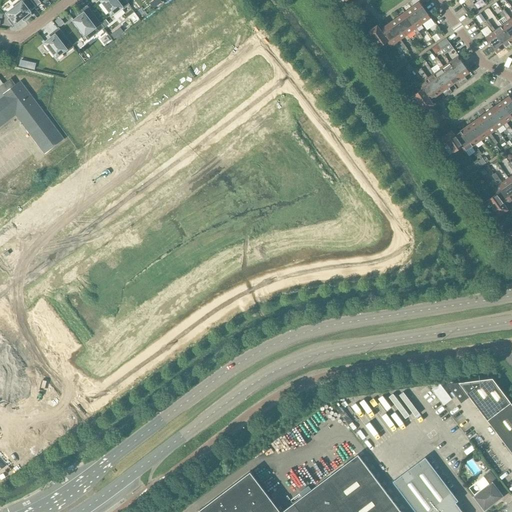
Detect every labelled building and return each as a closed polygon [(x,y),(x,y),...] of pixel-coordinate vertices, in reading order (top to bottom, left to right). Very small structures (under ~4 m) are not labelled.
[(15,7),(7,13),(11,17),(9,19),(13,25),(24,16),(27,18),(30,16),(28,13),(37,7),(36,6),(41,3),(38,0),(23,0),(21,2),(20,1),(14,5),(15,7)] [(100,0),(113,16),(124,9),(123,8),(128,4),(124,0),(100,0)] [(411,8),(422,24),(430,18),(419,2),(411,8)] [(186,3),(182,6),(186,11),(190,8),(186,3)] [(230,6),(218,15),(224,23),(222,24),(227,30),(228,29),(233,35),(245,26),(230,6)] [(83,13),(74,20),(85,35),(88,40),(97,33),(103,28),(87,7),(82,11),(83,13)] [(416,28),(422,24),(411,8),(403,13),(414,29),(416,28)] [(406,35),(412,30),(416,35),(419,33),(416,28),(414,29),(403,13),(395,19),(406,35)] [(395,19),(387,25),(399,40),(400,39),(406,35),(395,19)] [(511,24),(509,20),(507,22),(501,26),(511,41),(511,24)] [(380,30),(377,25),(368,32),(379,47),(387,42),(388,41),(380,30)] [(387,25),(380,30),(388,41),(387,42),(390,46),(397,42),(400,46),(404,44),(400,39),(399,40),(387,25)] [(511,41),(501,26),(495,30),(492,25),(488,28),(492,33),(493,31),(505,47),(509,44),(511,47),(511,41)] [(45,42),(56,57),(66,50),(67,52),(73,47),(59,29),(53,33),(55,35),(45,42)] [(505,47),(493,31),(492,33),(485,37),(496,53),(505,47)] [(196,32),(184,41),(199,61),(212,52),(206,45),(208,44),(203,37),(202,39),(196,32)] [(141,37),(136,41),(140,45),(145,42),(141,37)] [(441,49),(450,43),(446,38),(437,44),(441,49)] [(130,46),(125,49),(129,54),(133,51),(130,46)] [(493,51),(490,47),(484,52),(487,56),(493,51)] [(174,49),(161,58),(167,65),(165,66),(170,73),(171,71),(176,78),(189,69),(174,49)] [(450,63),(464,83),(467,80),(464,76),(469,72),(458,57),(450,63)] [(440,69),(434,74),(448,94),(451,92),(448,87),(453,84),(442,68),(444,67),(440,62),(437,65),(440,69)] [(450,63),(444,67),(442,68),(453,84),(458,80),(461,85),(464,83),(450,63)] [(433,98),(437,95),(426,79),(428,78),(425,73),(421,76),(424,81),(418,85),(421,90),(422,89),(427,96),(433,105),(436,103),(433,98)] [(140,74),(127,84),(143,104),(147,100),(149,99),(154,95),(155,94),(150,88),(151,86),(147,80),(145,81),(140,74)] [(434,74),(428,78),(426,79),(437,95),(442,92),(445,96),(448,94),(434,74)] [(64,139),(20,81),(16,85),(11,78),(0,86),(0,126),(16,115),(45,154),(64,139)] [(84,80),(80,83),(83,88),(88,85),(84,80)] [(433,105),(427,96),(422,89),(421,90),(413,95),(425,111),(433,105)] [(117,92),(105,101),(110,108),(108,109),(113,115),(115,114),(120,121),(132,112),(117,92)] [(511,100),(509,96),(501,102),(511,117),(511,100)] [(504,123),(506,122),(511,117),(501,102),(493,107),(504,123)] [(287,104),(269,118),(277,130),(286,123),(289,121),(296,116),(287,104)] [(493,107),(485,113),(496,129),(502,124),(506,129),(510,127),(506,122),(504,123),(493,107)] [(489,134),(491,133),(496,129),(485,113),(478,119),(489,134)] [(83,117),(71,126),(86,146),(98,137),(93,131),(95,130),(90,123),(89,125),(83,117)] [(478,119),(470,124),(481,140),(487,136),(490,140),(494,138),(491,133),(489,134),(478,119)] [(475,144),(481,140),(470,124),(462,130),(473,145),(475,144)] [(455,135),(451,130),(443,137),(454,152),(462,147),(454,135),(455,135)] [(462,130),(455,135),(454,135),(462,147),(465,151),(471,147),(475,151),(478,149),(475,144),(473,145),(462,130)] [(232,147),(232,148),(246,167),(256,159),(242,140),(233,148),(232,147)] [(311,144),(293,158),(301,169),(320,155),(312,144),(312,145),(311,144)] [(227,152),(221,156),(235,175),(246,167),(232,148),(229,150),(228,150),(227,151),(227,152)] [(320,155),(301,169),(309,179),(327,165),(320,156),(320,155)] [(285,159),(280,163),(283,168),(288,164),(286,162),(287,162),(285,159)] [(263,165),(261,167),(264,172),(269,168),(264,163),(262,164),(263,165)] [(205,165),(194,173),(208,192),(219,183),(205,165)] [(502,183),(499,178),(495,180),(499,185),(492,190),(495,194),(496,194),(507,209),(510,207),(507,203),(511,200),(500,184),(502,183)] [(511,183),(508,178),(502,183),(500,184),(511,200),(511,199),(511,183)] [(239,181),(237,183),(241,189),(246,186),(242,181),(240,182),(239,181)] [(302,183),(297,186),(300,191),(306,186),(304,184),(303,185),(302,183)] [(169,194),(183,213),(193,205),(179,186),(169,194)] [(158,202),(172,221),(183,213),(169,194),(158,202)] [(488,200),(499,215),(507,209),(496,194),(495,194),(488,200)] [(215,198),(210,202),(214,206),(218,203),(215,198)] [(200,212),(198,214),(201,219),(206,215),(201,209),(199,211),(200,212)] [(142,213),(131,221),(146,240),(156,232),(142,213)] [(339,217),(328,218),(331,240),(342,238),(339,217)] [(340,217),(339,217),(342,238),(349,237),(358,236),(356,220),(341,222),(340,217)] [(318,219),(317,219),(320,241),(331,240),(328,218),(318,220),(318,219)] [(372,218),(356,220),(358,236),(375,233),(374,226),(374,223),(373,223),(372,218)] [(317,219),(307,221),(310,242),(311,242),(319,241),(320,241),(317,219)] [(131,222),(121,229),(135,248),(146,240),(131,221),(131,222)] [(307,221),(296,222),(299,244),(300,244),(309,242),(310,242),(307,221)] [(295,223),(285,224),(288,246),(289,246),(299,244),(296,222),(295,222),(295,223)] [(275,226),(278,248),(279,247),(287,246),(288,246),(285,224),(275,226)] [(275,226),(262,228),(267,249),(277,248),(278,248),(275,226)] [(177,228),(174,230),(179,236),(183,232),(179,227),(177,229),(177,228)] [(250,231),(257,252),(267,249),(262,228),(250,231)] [(250,231),(238,236),(242,245),(238,247),(243,257),(247,255),(248,255),(257,252),(250,231)] [(161,237),(159,239),(163,244),(167,240),(163,234),(160,236),(161,237)] [(205,234),(202,236),(205,241),(207,240),(210,245),(212,244),(205,234)] [(202,236),(201,237),(207,247),(210,245),(207,240),(205,241),(202,236)] [(222,243),(233,262),(241,258),(241,257),(243,257),(238,247),(242,245),(238,236),(234,237),(222,243)] [(106,241),(95,249),(109,268),(120,260),(106,241)] [(222,243),(212,249),(224,267),(233,262),(222,243)] [(185,247),(182,250),(185,254),(187,253),(191,258),(192,257),(185,247)] [(95,250),(85,257),(99,276),(109,268),(95,249),(94,249),(95,250)] [(201,256),(215,273),(223,268),(224,267),(212,249),(201,256)] [(182,250),(180,251),(188,260),(191,258),(187,253),(185,254),(182,250)] [(201,256),(193,263),(206,280),(215,274),(215,273),(201,256)] [(168,260),(164,263),(168,267),(170,266),(173,271),(175,270),(168,260)] [(164,263),(163,264),(170,273),(173,271),(170,266),(168,267),(164,263)] [(185,268),(184,269),(197,287),(206,280),(193,263),(185,269),(185,268)] [(184,269),(175,275),(188,292),(189,292),(196,287),(197,287),(184,269)] [(150,273),(147,276),(151,280),(153,279),(156,284),(158,283),(150,273)] [(175,275),(167,282),(180,299),(181,299),(181,298),(188,293),(187,293),(188,292),(175,275)] [(147,276),(146,277),(153,286),(156,284),(153,279),(151,280),(147,276)] [(80,282),(71,290),(73,293),(78,289),(77,287),(82,284),(80,282)] [(166,283),(158,289),(172,306),(180,299),(167,282),(166,282),(166,283)] [(78,289),(73,293),(74,294),(84,287),(82,284),(77,287),(78,289)] [(62,286),(44,299),(51,308),(69,295),(62,286)] [(133,286),(130,289),(133,293),(135,292),(139,297),(140,296),(133,286)] [(130,289),(129,290),(136,299),(139,297),(135,292),(133,293),(130,289)] [(150,294),(149,295),(163,312),(171,306),(172,306),(158,289),(150,295),(150,294)] [(69,295),(51,308),(52,309),(57,316),(75,303),(75,302),(74,302),(69,295)] [(149,295),(141,301),(154,318),(155,318),(162,313),(163,312),(149,295)] [(93,299),(83,306),(86,309),(90,305),(89,304),(94,300),(93,299)] [(116,299),(113,302),(116,306),(118,305),(122,310),(123,309),(116,299)] [(90,305),(86,309),(87,310),(96,303),(94,300),(89,304),(90,305)] [(141,301),(132,308),(146,326),(146,325),(146,324),(153,319),(154,318),(141,301)] [(113,302),(111,303),(118,312),(122,310),(118,305),(116,306),(113,302)] [(75,303),(57,316),(58,317),(59,317),(63,323),(64,323),(64,324),(82,311),(75,303)] [(132,309),(124,315),(137,332),(146,326),(132,308),(132,309)] [(82,311),(64,324),(65,324),(65,325),(70,331),(69,332),(70,332),(88,319),(82,311)] [(105,315),(96,322),(98,325),(103,322),(101,320),(106,316),(105,315)] [(124,315),(115,321),(128,338),(128,339),(137,332),(124,315)] [(103,322),(98,325),(99,327),(108,319),(106,316),(101,320),(103,322)] [(88,319),(70,332),(76,340),(93,328),(87,320),(88,319)] [(120,329),(102,342),(110,353),(124,341),(128,338),(115,321),(115,322),(120,329)] [(93,328),(76,340),(82,349),(99,336),(93,328)] [(0,413),(2,417),(30,396),(28,393),(39,384),(0,332),(0,357),(18,383),(0,397),(0,413)] [(99,336),(82,349),(94,364),(110,353),(102,342),(94,348),(90,344),(100,336),(99,336)] [(510,402),(492,378),(447,384),(461,403),(469,397),(487,420),(510,402)] [(352,421),(338,402),(334,405),(348,424),(352,421)] [(511,453),(511,404),(510,402),(487,420),(511,453)] [(300,511),(401,511),(358,454),(294,503),(300,511)] [(462,511),(455,502),(458,501),(425,457),(393,482),(415,511),(462,511)] [(280,511),(250,471),(199,510),(200,511),(300,511),(294,503),(281,511),(280,511)] [(501,485),(490,471),(483,476),(490,485),(481,491),(479,491),(476,493),(476,496),(474,497),(484,510),(502,496),(496,489),(501,485)]
